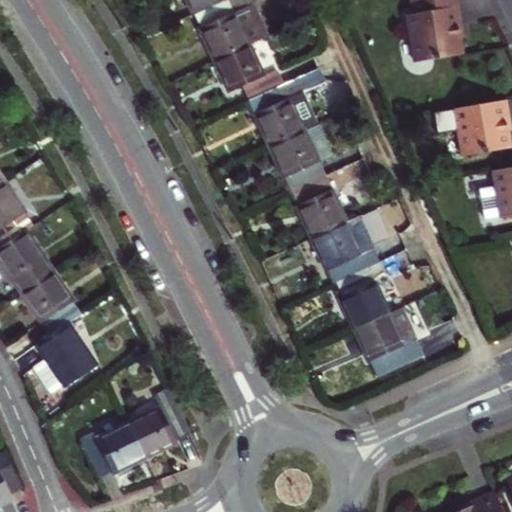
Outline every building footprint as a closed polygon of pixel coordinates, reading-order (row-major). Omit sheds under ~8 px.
[(211,53),(246,38),(258,33),(242,0),(205,0),(190,7),(203,36),(211,53)] [(406,0),(408,9),(403,10),(407,43),(456,36),(454,24),(462,23),(457,0),(406,0)] [(456,36),(464,35),(463,29),(462,23),(454,24),(456,36)] [(458,53),(456,36),(407,43),(410,60),(458,53)] [(262,72),(246,38),(211,53),(224,82),(226,89),(240,82),(245,94),(280,78),(275,67),(262,72)] [(256,117),(266,140),(300,125),(298,120),(311,114),(298,85),(321,75),(315,62),(280,78),(245,94),(256,117)] [(451,105),(434,108),(439,138),(455,135),(458,154),(506,147),(503,129),(501,118),(508,116),(505,98),(451,105)] [(313,119),(301,124),(315,157),(328,152),(313,119)] [(286,186),(321,170),(315,157),(301,124),(300,125),(266,140),(276,164),(286,186)] [(511,164),(492,168),(494,182),(477,184),(481,216),(498,214),(511,211),(511,164)] [(298,212),(307,231),(341,216),(321,170),(286,186),(298,212)] [(18,201),(4,180),(0,182),(0,240),(2,243),(24,228),(33,222),(18,201)] [(375,257),(354,210),(341,216),(307,231),(321,262),(328,278),(361,262),(375,257)] [(24,228),(2,243),(0,244),(0,259),(21,291),(52,270),(42,254),(40,251),(24,228)] [(340,305),(349,324),(382,310),(361,262),(328,278),(340,305)] [(66,289),(52,270),(21,291),(49,331),(68,319),(80,310),(66,289)] [(396,303),(382,310),(349,324),(362,353),(370,371),(402,357),(396,343),(410,337),(396,303)] [(63,381),(94,361),(82,341),(68,319),(49,331),(36,340),(45,354),(32,362),(49,387),(61,379),(63,381)] [(166,441),(189,431),(168,383),(154,389),(160,403),(129,416),(143,450),(166,441)] [(87,412),(73,418),(95,467),(111,460),(112,463),(119,460),(143,450),(129,416),(95,430),(87,412)] [(0,477),(5,487),(17,481),(8,461),(0,463),(0,477)] [(499,511),(495,499),(467,511),(463,511),(499,511)]
